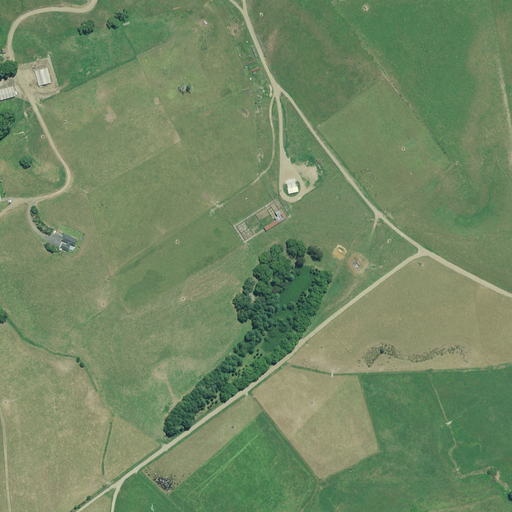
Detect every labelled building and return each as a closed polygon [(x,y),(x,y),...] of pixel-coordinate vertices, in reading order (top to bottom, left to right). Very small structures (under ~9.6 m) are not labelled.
[(51,83),(47,69),(34,72),(38,86),(51,83)] [(0,100),(16,96),(13,86),(0,89),(0,100)] [(297,187),(295,179),(285,181),(287,190),(297,187)] [(286,218),(281,209),(275,213),(277,217),(274,218),(276,220),(263,228),(266,231),(286,218)] [(77,240),(64,234),(62,239),(63,240),(60,248),(68,251),(71,245),(74,246),(77,240)]
